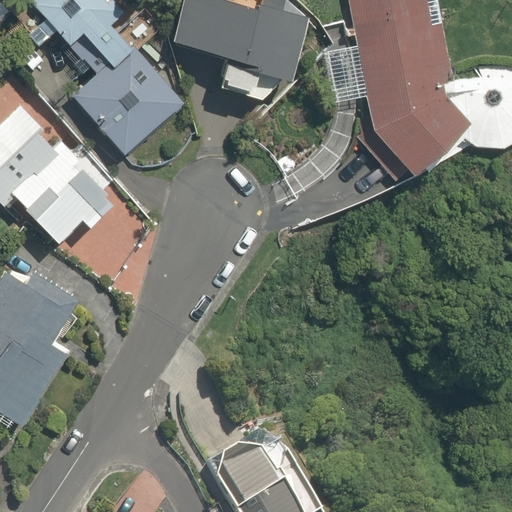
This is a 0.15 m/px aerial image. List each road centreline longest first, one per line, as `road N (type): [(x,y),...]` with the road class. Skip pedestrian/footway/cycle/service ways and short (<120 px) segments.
road 1 (residential): [(226,193),(125,407)]
road 2 (residential): [(125,407),(50,511)]
road 3 (residential): [(125,407),(188,511)]
